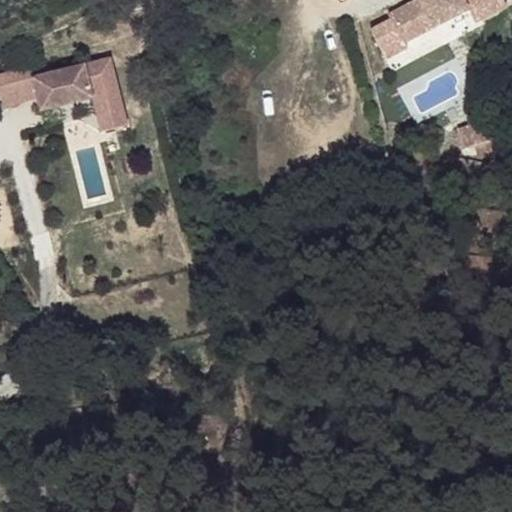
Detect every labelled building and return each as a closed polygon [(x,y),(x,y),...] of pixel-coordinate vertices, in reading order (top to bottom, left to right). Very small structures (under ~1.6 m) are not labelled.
[(413,0),(386,15),(402,43),(466,7),(479,0),(413,0)] [(501,0),(479,0),(466,7),(473,20),(504,3),(501,0)] [(131,9),(112,14),(117,33),(136,29),(131,9)] [(119,57),(90,64),(108,132),(137,125),(119,57)] [(90,64),(37,78),(45,111),(99,97),(90,64)] [(20,104),(42,98),(37,78),(34,67),(13,73),(20,104)] [(0,108),(20,104),(13,73),(0,76),(0,108)] [(490,117),(470,124),(476,141),(496,134),(490,117)] [(476,141),(470,124),(460,128),(466,145),(476,141)] [(496,134),(476,141),(480,152),(500,144),(496,134)]
